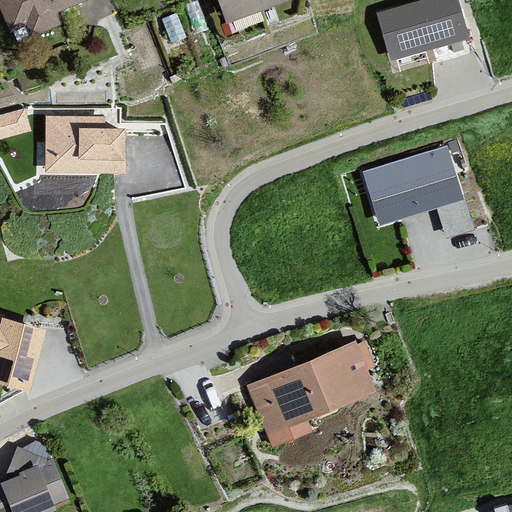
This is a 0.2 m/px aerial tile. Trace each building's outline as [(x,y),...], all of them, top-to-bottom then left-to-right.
[(86,0),(0,0),(0,22),(6,36),(30,25),(35,37),(62,25),(58,15),(88,2),(86,0)] [(293,0),(216,0),(225,24),(293,0)] [(455,0),(429,0),(375,15),(388,63),(467,42),(455,0)] [(22,109),(0,116),(0,142),(30,133),(22,109)] [(119,116),(41,119),(43,177),(121,174),(119,116)] [(447,147),(357,174),(375,234),(465,207),(447,147)] [(42,333),(0,321),(0,384),(26,392),(42,333)] [(352,343),(250,386),(274,444),(308,429),(304,419),(372,390),(352,343)] [(57,463),(15,447),(2,481),(0,482),(0,511),(54,511),(73,505),(57,463)]
